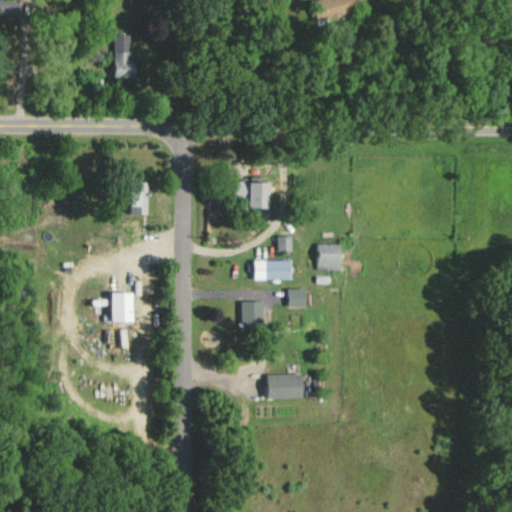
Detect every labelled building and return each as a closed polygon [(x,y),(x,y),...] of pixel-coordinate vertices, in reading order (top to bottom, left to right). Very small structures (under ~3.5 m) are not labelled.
[(0,0),(0,16),(8,17),(9,0),(0,0)] [(360,7),(357,0),(314,0),(307,3),(314,22),(360,7)] [(131,35),(113,34),(112,77),(130,77),(131,35)] [(240,208),(260,207),(260,181),(228,182),(229,198),(240,198),(240,208)] [(121,206),(127,206),(127,214),(144,214),(143,182),(121,182),(121,206)] [(274,251),(289,251),(289,236),(274,236),(274,251)] [(335,269),(336,244),(313,243),(312,268),(335,269)] [(248,279),(285,279),(285,260),(248,260),(248,279)] [(300,288),(283,289),(283,307),(300,306),(300,288)] [(102,322),(129,321),(129,292),(102,293),(102,322)] [(257,301),(236,301),(236,325),(257,325),(257,301)] [(260,374),(260,398),(299,397),(299,373),(260,374)]
